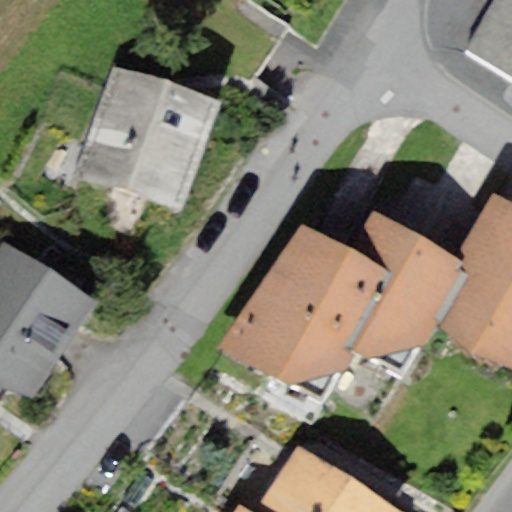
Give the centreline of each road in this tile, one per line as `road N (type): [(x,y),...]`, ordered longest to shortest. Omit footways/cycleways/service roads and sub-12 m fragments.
road 1 (residential): [(20,511),(365,49)]
road 2 (residential): [(511,142),(365,49)]
